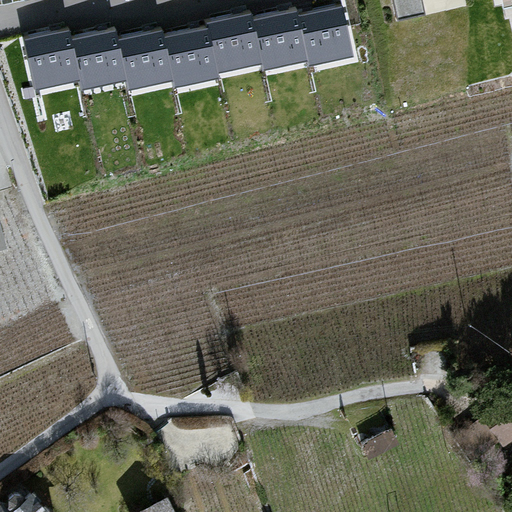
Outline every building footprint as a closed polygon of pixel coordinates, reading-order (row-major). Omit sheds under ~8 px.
[(393,0),(397,15),(423,10),(421,0),(393,0)] [(341,4),(297,14),(306,58),(307,64),(351,55),(341,4)] [(296,8),(251,18),(260,62),(261,68),(306,58),(297,14),(296,8)] [(206,22),(206,26),(216,71),(260,62),(251,18),(249,12),(206,22)] [(206,26),(162,35),(172,78),(173,85),(217,76),(216,71),(206,26)] [(23,37),(34,87),(78,77),(69,38),(67,28),(23,37)] [(114,28),(69,38),(78,77),(80,88),(125,78),(116,38),(114,28)] [(161,28),(116,38),(125,78),(127,88),(172,78),(162,35),(161,28)] [(511,440),(511,405),(486,424),(494,436),(502,447),(511,440)] [(479,415),(455,432),(470,453),(494,436),(486,424),(479,415)] [(388,425),(358,438),(365,453),(395,440),(388,425)] [(8,509),(4,511),(51,511),(32,489),(24,495),(22,493),(14,492),(7,498),(6,506),(8,509)] [(173,511),(163,492),(125,511),(173,511)]
